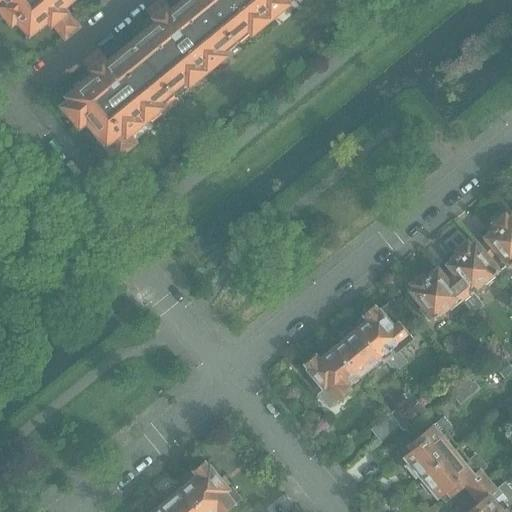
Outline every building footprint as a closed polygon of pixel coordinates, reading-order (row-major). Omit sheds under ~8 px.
[(66,3),(70,0),(0,0),(0,4),(2,7),(0,8),(0,11),(9,23),(12,20),(13,21),(18,17),(32,33),(33,32),(32,31),(45,21),(48,19),(53,26),(54,24),(60,31),(73,20),(68,13),(69,12),(64,6),(66,4),(66,3)] [(210,66),(213,70),(226,59),(223,56),(224,55),(220,49),(249,25),(253,31),(254,30),(257,33),(270,22),(267,19),(273,14),(276,18),(289,7),(286,4),(287,3),(284,0),(181,0),(180,1),(183,4),(175,10),(175,9),(172,12),(162,0),(161,0),(148,11),(158,23),(155,25),(156,26),(148,32),(146,29),(133,40),(135,43),(133,45),(130,42),(117,52),(120,55),(115,59),(115,58),(108,64),(106,61),(106,60),(99,52),(85,63),(92,71),(93,71),(95,74),(92,77),(93,78),(85,84),(83,81),(70,91),(72,94),(70,96),(73,99),(65,105),(81,124),(89,118),(120,156),(135,143),(130,137),(131,136),(131,137),(144,126),(141,122),(147,118),(149,120),(150,122),(163,111),(160,108),(176,94),(172,89),(186,77),(190,82),(191,81),(194,85),(207,74),(204,71),(210,66)] [(511,217),(510,219),(506,214),(494,224),(497,228),(489,235),(490,236),(487,238),(488,239),(479,247),(497,271),(497,272),(498,271),(506,281),(511,276),(511,264),(511,265),(511,264),(511,217)] [(483,279),(492,272),(493,273),(497,271),(479,247),(476,243),(473,246),(469,241),(457,251),(460,255),(451,262),(452,263),(450,265),(451,266),(442,274),(466,304),(474,314),(485,306),(473,292),(486,282),(483,279)] [(466,304),(442,274),(439,270),(436,272),(427,279),(423,274),(412,284),(415,288),(406,296),(429,324),(434,320),(436,322),(451,310),(454,313),(466,304)] [(413,339),(407,332),(413,328),(390,301),(380,310),(376,305),(364,315),(367,320),(358,327),(387,361),(393,368),(400,368),(407,362),(398,351),(413,339)] [(387,361),(358,327),(356,329),(351,328),(350,327),(344,333),(344,339),(334,347),(359,378),(368,371),(371,374),(387,361)] [(359,378),(334,347),(320,358),(317,354),(304,364),(307,368),(306,369),(323,390),(319,393),(329,407),(352,388),(349,386),(359,378)] [(511,371),(511,370),(503,359),(494,367),(504,379),(511,371)] [(481,378),(471,364),(461,373),(468,381),(471,386),(476,382),(481,378)] [(446,385),(453,394),(468,381),(461,373),(446,385)] [(468,381),(453,394),(460,403),(479,387),(476,382),(471,386),(468,381)] [(380,439),(398,424),(390,415),(372,430),(380,439)] [(454,451),(442,435),(452,428),(444,417),(410,445),(414,450),(405,457),(410,463),(407,466),(416,478),(420,475),(422,478),(454,451)] [(480,473),(488,467),(476,453),(465,463),(454,451),(422,478),(424,480),(421,483),(431,495),(434,492),(439,498),(448,491),(451,496),(464,485),(472,494),(487,481),(480,473)] [(241,499),(232,487),(230,489),(210,465),(209,465),(205,461),(194,471),(197,475),(185,486),(191,495),(204,511),(225,511),(236,503),(241,499)] [(504,511),(499,505),(504,502),(491,486),(500,478),(496,473),(487,481),(472,494),(479,503),(468,511),(504,511)] [(204,511),(191,495),(185,486),(181,489),(175,488),(168,493),(168,494),(168,499),(161,505),(166,511),(204,511)]
